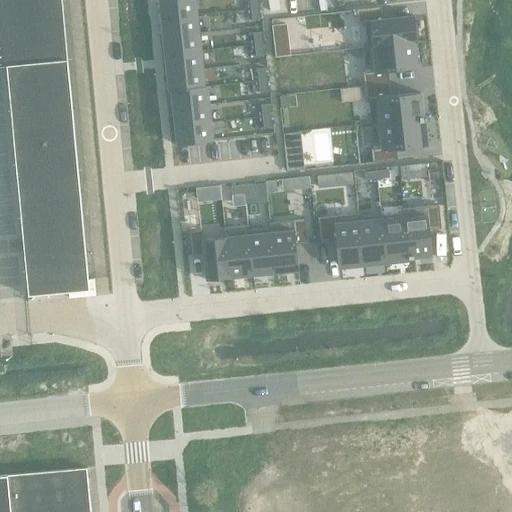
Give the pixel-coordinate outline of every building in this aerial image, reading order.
[(0,0),(0,66),(6,66),(17,183),(22,240),(24,252),(28,295),(69,292),(69,297),(90,295),(89,279),(87,279),(61,0),(0,0)] [(195,0),(158,0),(161,18),(197,14),(195,0)] [(257,0),(249,0),(251,9),(259,8),(257,0)] [(268,0),(270,12),(280,10),(278,0),(268,0)] [(381,7),(356,10),(358,24),(365,23),(368,47),(415,42),(417,42),(415,16),(383,19),(381,7)] [(259,8),(251,9),(252,21),(260,20),(259,8)] [(197,14),(161,18),(163,36),(199,32),(197,14)] [(199,32),(163,36),(165,54),(201,51),(199,32)] [(261,32),(253,33),(255,45),(263,44),(261,32)] [(368,47),(363,47),(365,72),(363,72),(365,86),(390,83),(388,71),(418,68),(415,42),(368,47)] [(263,44),(255,45),(256,57),(264,56),(263,44)] [(289,44),(274,45),(275,58),(291,56),(289,44)] [(201,51),(165,54),(167,73),(203,69),(201,51)] [(265,68),(257,69),(258,81),(266,80),(265,68)] [(203,69),(167,73),(169,91),(171,91),(205,87),(203,69)] [(266,80),(258,81),(260,93),(268,92),(266,80)] [(390,83),(365,86),(366,100),(368,100),(371,124),(423,118),(423,116),(420,93),(391,96),(390,83)] [(205,87),(171,91),(173,109),(209,105),(207,87),(205,87)] [(288,96),(280,97),(282,108),(289,107),(288,96)] [(269,104),(261,105),(262,117),(270,116),(269,104)] [(209,105),(173,109),(175,127),(211,123),(209,105)] [(270,116),(262,117),(264,129),(272,128),(270,116)] [(423,118),(371,124),(374,150),(371,150),(373,162),(398,160),(396,148),(426,144),(423,121),(423,118)] [(211,123),(175,127),(177,145),(213,141),(211,123)] [(301,132),(283,134),(287,170),(305,168),(301,132)] [(388,170),(376,171),(377,179),(389,178),(388,170)] [(376,171),(364,172),(365,180),(377,179),(376,171)] [(330,175),(317,176),(318,187),(331,186),(330,175)] [(309,177),(300,178),(301,189),(310,188),(309,177)] [(255,184),(243,185),(244,193),(256,192),(255,184)] [(243,185),(231,187),(232,195),(244,193),(243,185)] [(439,205),(404,208),(405,213),(409,259),(433,256),(430,230),(441,228),(439,205)] [(358,213),(318,218),(320,241),(337,240),(340,266),(363,263),(359,223),(358,213)] [(405,213),(381,216),(382,220),(386,261),(409,259),(405,213)] [(305,219),(270,223),(271,227),(276,273),(299,270),(296,244),(308,243),(305,219)] [(382,220),(359,223),(363,263),(386,261),(382,220)] [(247,225),(224,228),(225,237),(230,278),(248,276),(253,275),(248,230),(247,225)] [(271,227),(248,230),(253,275),(276,273),(271,227)] [(203,230),(189,231),(192,255),(204,254),(207,280),(230,278),(225,237),(204,239),(203,230)] [(0,511),(89,511),(86,468),(7,475),(0,475),(0,511)] [(432,498),(393,502),(393,511),(464,511),(463,507),(434,510),(432,498)]
